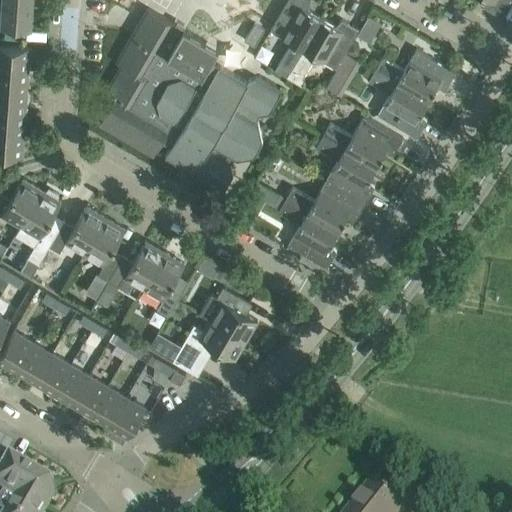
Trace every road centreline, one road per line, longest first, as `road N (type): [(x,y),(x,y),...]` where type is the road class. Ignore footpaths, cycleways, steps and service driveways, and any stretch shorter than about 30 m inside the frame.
road 1 (residential): [(338,305),(77,152),(62,122),(71,0)]
road 2 (secondary): [(261,458),(420,269),(511,136)]
road 3 (residential): [(338,305),(507,65)]
road 4 (residential): [(113,481),(186,423),(271,378),(338,305)]
road 5 (residential): [(113,481),(0,409)]
road 6 (residential): [(507,65),(397,0)]
